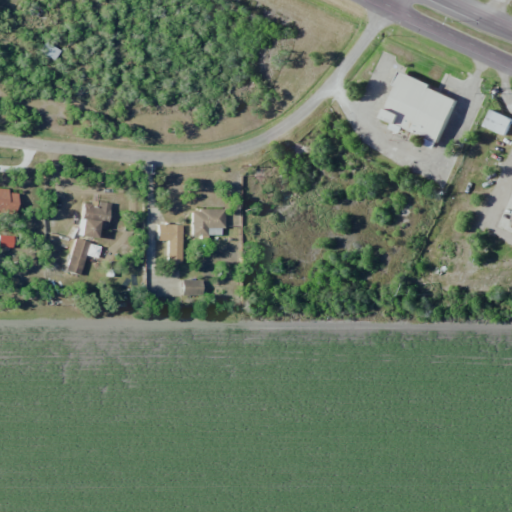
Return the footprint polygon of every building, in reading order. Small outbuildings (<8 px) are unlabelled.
[(39,50),(54,60),(60,51),(45,41),(39,50)] [(457,97),(400,74),(382,119),(393,123),(390,129),(401,133),(403,129),(427,138),(424,144),(436,149),(457,97)] [(506,136),(511,121),(511,118),(491,110),(484,126),(506,136)] [(81,203),(76,235),(93,238),(94,228),(104,230),(109,203),(96,201),(95,205),(81,203)] [(190,236),(206,236),(206,229),(213,229),(222,229),(222,209),(189,209),(190,236)] [(180,224),(155,224),(154,240),(165,240),(165,262),(179,263),(180,224)] [(87,242),(72,238),(63,271),(78,275),(87,242)] [(179,294),(199,295),(199,280),(179,279),(179,294)]
